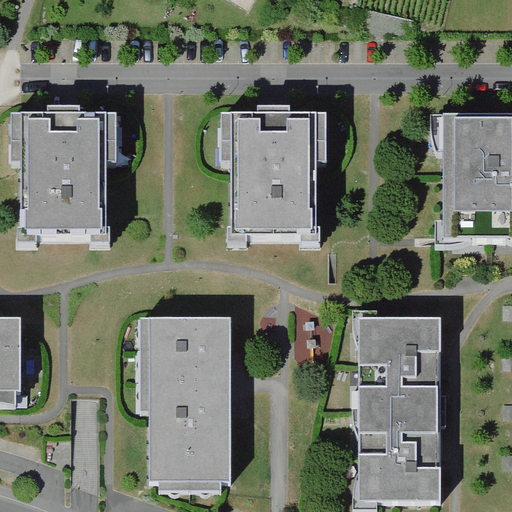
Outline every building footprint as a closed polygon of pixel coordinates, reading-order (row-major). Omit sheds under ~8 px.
[(117,115),(80,115),(80,107),(47,107),(47,116),(15,115),(14,165),(24,165),(23,240),(107,240),(107,168),(116,168),(117,115)] [(329,114),(291,114),(291,107),(259,107),(258,116),(221,116),(220,169),(229,169),(229,245),(317,244),(317,168),(328,168),(329,114)] [(511,118),(447,120),(450,245),(511,243),(511,118)] [(242,309),(159,309),(159,495),(242,495),(242,309)] [(0,395),(35,395),(35,314),(0,313),(0,395)] [(450,322),(367,322),(366,507),(450,507),(450,322)]
